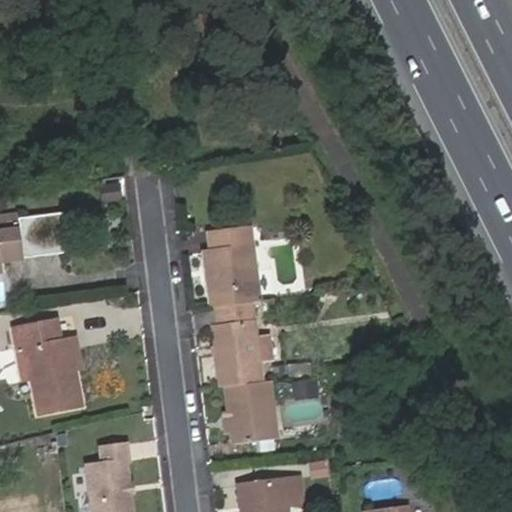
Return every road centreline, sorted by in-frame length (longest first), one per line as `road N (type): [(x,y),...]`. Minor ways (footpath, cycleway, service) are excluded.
road 1 (residential): [(148,185),(187,511)]
road 2 (motorway): [(399,0),(511,223)]
